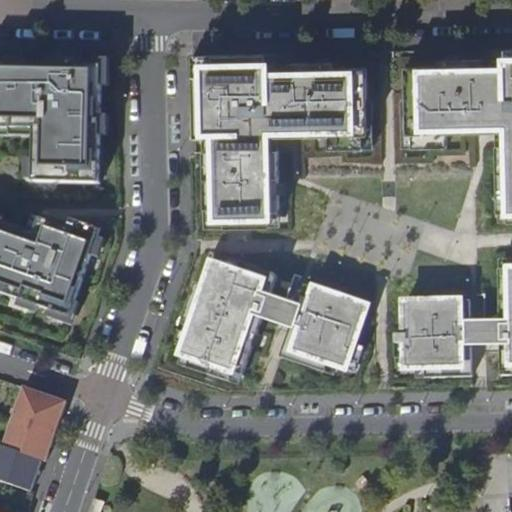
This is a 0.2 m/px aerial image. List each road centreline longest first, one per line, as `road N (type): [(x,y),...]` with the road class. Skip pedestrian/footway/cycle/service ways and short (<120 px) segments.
road 1 (residential): [(103,398),(195,428),(511,422)]
road 2 (residential): [(103,398),(155,244),(151,15)]
road 3 (residential): [(151,15),(511,9)]
road 4 (residential): [(0,11),(151,15)]
road 5 (residential): [(64,511),(103,398)]
